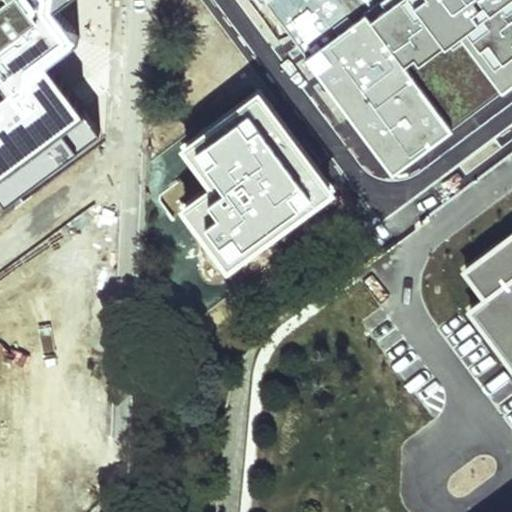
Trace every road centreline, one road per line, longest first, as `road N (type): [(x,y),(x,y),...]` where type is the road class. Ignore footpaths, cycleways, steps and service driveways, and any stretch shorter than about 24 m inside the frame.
road 1 (residential): [(134,0),(118,511)]
road 2 (residential): [(225,0),(383,209),(511,113)]
